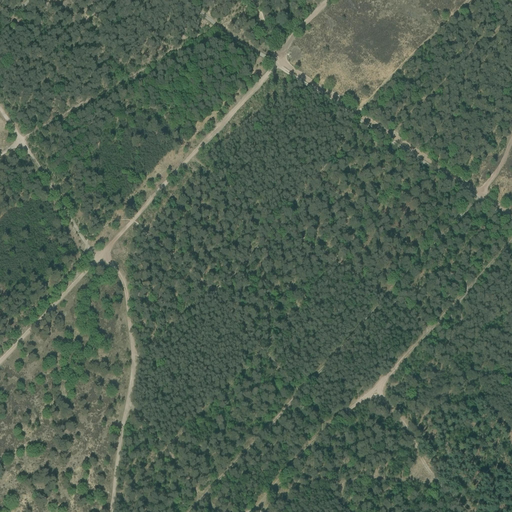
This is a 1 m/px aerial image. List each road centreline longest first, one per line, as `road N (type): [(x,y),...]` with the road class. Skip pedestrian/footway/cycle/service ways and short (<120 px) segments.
road 1 (track): [(0,304),(28,301),(76,262),(89,236),(131,216),(217,294),(319,178),(461,281),(445,339),(511,429)]
road 2 (track): [(188,511),(479,199),(511,136)]
road 3 (track): [(19,140),(87,244),(125,278),(130,361),(111,511)]
road 4 (track): [(0,359),(276,64)]
road 5 (track): [(258,505),(511,242)]
road 6 (track): [(19,140),(253,8)]
road 7 (track): [(217,294),(330,430)]
road 8 (track): [(372,390),(465,511)]
